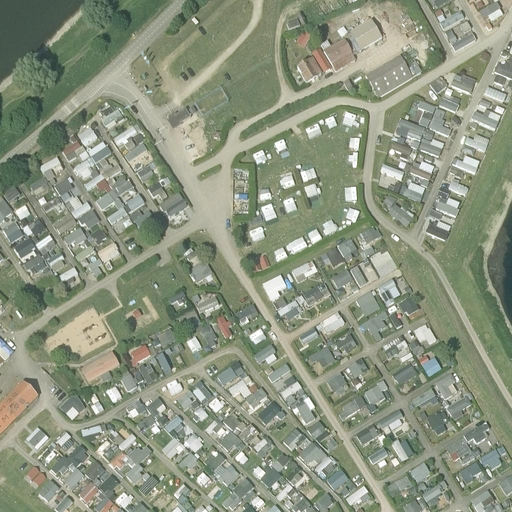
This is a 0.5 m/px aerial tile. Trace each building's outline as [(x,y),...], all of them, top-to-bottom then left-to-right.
[(448,0),(429,0),(435,9),(448,0)] [(493,3),(477,13),(481,19),(497,9),(493,3)] [(485,17),(489,22),(501,15),(497,9),(485,17)] [(375,14),(381,34),(394,30),(388,10),(375,14)] [(439,10),(433,12),(435,18),(441,16),(439,10)] [(441,30),(462,19),(458,12),(437,23),(441,30)] [(361,53),(382,40),(371,21),(350,34),(361,53)] [(461,33),(469,30),(466,22),(458,25),(461,33)] [(443,33),(449,44),(455,41),(449,30),(443,33)] [(449,45),(453,53),(474,41),(470,34),(449,45)] [(343,41),(331,49),(327,43),(321,47),(324,52),(323,53),(333,69),(352,57),(343,41)] [(320,50),(312,55),(323,74),(331,70),(320,50)] [(485,62),(488,56),(481,52),(478,58),(485,62)] [(373,99),(409,80),(397,57),(361,76),(373,99)] [(492,74),(511,81),(511,58),(505,57),(502,67),(495,64),(492,74)] [(316,77),(320,75),(312,60),(297,69),(306,85),(317,78),(316,77)] [(409,78),(419,73),(414,62),(404,67),(409,78)] [(473,82),(454,74),(448,86),(468,94),(473,82)] [(436,95),(444,86),(436,77),(427,86),(436,95)] [(485,87),(482,94),(501,102),(504,95),(485,87)] [(438,107),(454,114),(457,109),(446,104),(449,99),(443,96),(438,107)] [(432,114),(434,107),(411,100),(409,107),(432,114)] [(478,100),(477,107),(487,109),(489,102),(478,100)] [(110,106),(101,111),(104,116),(112,111),(110,106)] [(500,115),(502,109),(494,106),(492,112),(500,115)] [(436,109),(432,116),(441,120),(444,113),(436,109)] [(106,132),(116,126),(113,121),(120,116),(117,110),(99,120),(106,132)] [(173,129),(190,118),(185,110),(168,121),(173,129)] [(472,113),(469,122),(493,129),(497,116),(482,112),(481,115),(472,113)] [(323,119),(328,129),(337,124),(332,114),(323,119)] [(346,123),(356,130),(362,122),(352,115),(346,123)] [(429,123),(440,127),(442,121),(431,117),(429,123)] [(417,118),(416,125),(426,127),(428,120),(417,118)] [(403,137),(417,142),(422,130),(398,119),(395,126),(406,131),(403,137)] [(318,122),(305,127),(308,136),(321,131),(318,122)] [(447,137),(449,132),(429,123),(427,128),(447,137)] [(135,125),(113,139),(117,145),(139,131),(135,125)] [(83,147),(96,139),(89,128),(75,136),(83,147)] [(426,131),(422,136),(428,140),(432,134),(426,131)] [(472,141),(465,139),(463,145),(482,152),(486,140),(474,135),(472,141)] [(60,151),(75,141),(72,137),(57,146),(60,151)] [(440,151),(427,146),(428,142),(420,139),(417,150),(437,157),(440,151)] [(430,140),(428,146),(441,150),(442,143),(430,140)] [(126,151),(133,146),(129,141),(122,146),(126,151)] [(274,155),(283,151),(279,141),(270,145),(274,155)] [(415,150),(418,144),(411,141),(409,147),(415,150)] [(66,162),(83,154),(77,142),(60,151),(66,162)] [(85,152),(89,157),(71,169),(76,176),(79,174),(82,180),(90,175),(86,169),(109,154),(101,142),(85,152)] [(391,142),(387,151),(405,158),(409,150),(391,142)] [(461,152),(471,155),(473,150),(463,146),(461,152)] [(123,157),(130,166),(143,156),(136,147),(123,157)] [(253,154),(257,163),(267,159),(262,149),(253,154)] [(355,164),(355,153),(343,152),(343,163),(355,164)] [(460,162),(453,159),(450,164),(472,174),(477,163),(463,156),(460,162)] [(55,157),(37,168),(45,181),(54,176),(49,169),(55,166),(59,172),(62,170),(55,157)] [(416,169),(418,166),(411,163),(406,173),(427,181),(430,175),(416,169)] [(380,165),(377,172),(399,181),(402,173),(380,165)] [(116,166),(103,174),(106,179),(120,171),(116,166)] [(140,183),(153,177),(148,166),(135,172),(140,183)] [(297,172),(301,182),(311,179),(307,169),(297,172)] [(279,175),(283,188),(293,185),(289,171),(279,175)] [(86,191),(103,180),(99,175),(82,186),(86,191)] [(28,186),(34,196),(48,188),(42,178),(28,186)] [(123,178),(109,186),(116,197),(130,189),(123,178)] [(165,178),(158,181),(161,187),(168,184),(165,178)] [(51,187),(57,197),(70,189),(65,179),(51,187)] [(111,179),(105,182),(108,188),(114,185),(111,179)] [(466,187),(456,186),(457,181),(448,180),(447,192),(465,194),(466,187)] [(157,183),(145,189),(150,198),(157,195),(159,199),(164,196),(157,183)] [(407,183),(405,190),(421,195),(423,188),(407,183)] [(12,187),(0,194),(6,203),(18,196),(12,187)] [(265,188),(257,188),(257,203),(266,203),(265,188)] [(314,188),(305,192),(309,202),(318,198),(314,188)] [(345,190),(345,201),(355,201),(355,189),(345,190)] [(438,189),(437,196),(446,198),(447,191),(438,189)] [(420,203),(422,196),(402,190),(400,197),(420,203)] [(64,193),(58,197),(62,202),(68,198),(64,193)] [(95,202),(101,210),(113,202),(106,194),(95,202)] [(138,194),(123,204),(129,213),(144,203),(138,194)] [(176,194),(156,205),(162,216),(182,206),(176,194)] [(382,203),(388,208),(393,201),(388,196),(382,203)] [(40,207),(45,204),(42,197),(37,200),(40,207)] [(56,198),(40,207),(44,213),(59,204),(56,198)] [(282,202),(286,213),(296,209),(291,198),(282,202)] [(444,206),(455,209),(457,203),(446,199),(444,206)] [(112,203),(117,210),(122,207),(117,200),(112,203)] [(2,201),(0,202),(0,221),(11,215),(2,201)] [(85,203),(73,209),(69,202),(64,204),(72,219),(88,209),(85,203)] [(434,202),(432,209),(454,218),(456,211),(434,202)] [(273,216),(271,211),(276,209),(274,204),(259,210),(263,220),(273,216)] [(392,204),(385,213),(403,228),(411,219),(392,204)] [(21,207),(14,211),(18,220),(26,216),(21,207)] [(110,225),(125,214),(121,208),(106,219),(110,225)] [(347,208),(343,217),(354,222),(359,213),(347,208)] [(83,224),(88,230),(99,221),(90,210),(76,221),(80,226),(83,224)] [(437,222),(440,215),(430,210),(427,217),(437,222)] [(134,226),(150,218),(147,211),(139,215),(137,211),(128,215),(134,226)] [(125,216),(113,224),(119,233),(131,224),(125,216)] [(260,217),(249,222),(251,227),(262,222),(260,217)] [(28,238),(43,228),(36,219),(21,229),(28,238)] [(57,235),(66,230),(60,219),(51,224),(57,235)] [(330,219),(320,225),(326,235),(336,229),(330,219)] [(0,231),(5,238),(17,230),(12,223),(0,231)] [(447,232),(448,226),(436,223),(434,229),(447,232)] [(423,233),(442,242),(445,234),(427,225),(423,233)] [(253,241),(265,238),(262,227),(250,231),(253,241)] [(360,233),(363,244),(380,238),(376,228),(360,233)] [(65,246),(73,241),(76,245),(85,240),(78,229),(61,239),(65,246)] [(85,239),(91,247),(104,238),(99,229),(85,239)] [(315,230),(307,236),(313,245),(321,239),(315,230)] [(50,236),(33,243),(38,254),(55,247),(50,236)] [(17,259),(33,250),(27,239),(11,248),(17,259)] [(350,239),(336,246),(344,262),(351,259),(348,254),(356,251),(350,239)] [(111,243),(95,253),(102,264),(118,254),(111,243)] [(73,257),(77,263),(92,252),(88,246),(73,257)] [(359,253),(363,259),(373,253),(370,247),(359,253)] [(332,268),(342,262),(334,248),(324,253),(332,268)] [(369,256),(375,266),(389,258),(382,248),(369,256)] [(280,250),(272,253),(277,263),(285,259),(280,250)] [(60,260),(63,259),(60,253),(45,261),(50,272),(63,267),(60,260)] [(324,254),(319,257),(324,266),(329,263),(324,254)] [(269,267),(265,257),(252,261),(255,272),(269,267)] [(96,268),(101,264),(96,259),(86,267),(95,278),(100,273),(96,268)] [(349,267),(357,282),(371,275),(363,259),(349,267)] [(295,283),(317,273),(311,261),(290,271),(295,283)] [(193,284),(209,275),(203,263),(187,271),(193,284)] [(54,278),(58,285),(76,274),(72,268),(54,278)] [(329,277),(334,289),(351,283),(347,271),(329,277)] [(275,292),(284,288),(279,276),(259,284),(267,302),(277,298),(275,292)] [(393,302),(387,290),(395,287),(391,279),(375,288),(384,307),(393,302)] [(306,307),(329,295),(323,283),(300,295),(306,307)] [(166,300),(172,310),(187,302),(181,292),(166,300)] [(363,317),(378,309),(369,292),(354,301),(363,317)] [(396,304),(404,318),(417,310),(409,296),(396,304)] [(198,314),(218,305),(214,297),(194,307),(198,314)] [(271,306),(275,312),(284,305),(279,299),(271,306)] [(274,312),(278,317),(296,307),(293,301),(274,312)] [(248,323),(246,320),(256,315),(251,305),(233,314),(240,327),(248,323)] [(366,329),(374,342),(380,339),(375,332),(384,327),(380,321),(386,317),(382,311),(359,325),(363,331),(366,329)] [(309,328),(312,334),(321,329),(325,335),(343,325),(337,313),(309,328)] [(230,336),(226,328),(229,326),(224,315),(214,320),(223,339),(230,336)] [(196,318),(189,321),(191,327),(198,324),(196,318)] [(418,343),(424,340),(427,346),(434,342),(425,324),(412,331),(418,343)] [(260,340),(264,339),(259,329),(244,337),(249,348),(255,345),(257,350),(263,347),(260,340)] [(159,344),(161,348),(172,343),(166,330),(149,338),(153,347),(159,344)] [(295,338),(298,343),(312,334),(309,330),(295,338)] [(301,348),(316,341),(313,335),(299,343),(301,348)] [(334,343),(337,349),(341,347),(343,352),(354,347),(349,336),(334,343)] [(188,339),(182,343),(192,360),(199,356),(188,339)] [(381,348),(383,351),(398,343),(396,339),(381,348)] [(397,351),(406,347),(403,341),(394,346),(397,351)] [(414,357),(422,353),(415,341),(408,345),(414,357)] [(127,354),(133,365),(149,358),(143,346),(127,354)] [(254,356),(259,365),(274,356),(268,347),(254,356)] [(384,358),(396,354),(394,347),(381,351),(384,358)] [(309,364),(317,361),(320,367),(332,363),(327,348),(306,356),(309,364)] [(334,358),(343,353),(341,348),(332,352),(334,358)] [(108,373),(119,367),(112,353),(80,370),(88,384),(100,378),(103,383),(111,379),(108,373)] [(169,369),(162,353),(160,354),(167,370),(169,369)] [(402,362),(411,357),(409,353),(399,358),(402,362)] [(160,355),(155,357),(161,374),(166,372),(160,355)] [(432,359),(428,361),(425,356),(417,361),(427,378),(439,370),(432,359)] [(442,359),(445,368),(452,365),(449,357),(442,359)] [(353,379),(366,370),(359,358),(345,367),(353,379)] [(235,363),(229,366),(235,376),(241,373),(235,363)] [(284,364),(266,377),(270,383),(288,370),(284,364)] [(145,385),(155,380),(148,366),(143,369),(142,367),(131,372),(137,382),(142,380),(145,385)] [(397,387),(415,375),(410,367),(392,378),(397,387)] [(213,375),(218,386),(233,379),(228,369),(213,375)] [(117,376),(126,392),(135,388),(126,372),(117,376)] [(338,373),(324,381),(331,392),(345,384),(338,373)] [(350,383),(356,390),(361,386),(355,379),(350,383)] [(225,389),(229,395),(243,387),(240,381),(225,389)] [(372,405),(382,399),(378,392),(386,388),(382,381),(361,393),(371,412),(375,410),(372,405)] [(194,390),(190,394),(201,406),(210,397),(197,382),(192,387),(194,390)] [(278,393),(287,406),(293,402),(289,396),(299,389),(295,382),(278,393)] [(17,420),(38,399),(23,384),(2,406),(0,408),(0,436),(16,420),(17,420)] [(253,384),(246,389),(249,395),(256,390),(253,384)] [(175,400),(181,409),(189,404),(183,394),(187,391),(184,386),(174,392),(178,399),(175,400)] [(258,405),(257,404),(265,396),(258,388),(241,404),(249,413),(258,405)] [(335,397),(344,392),(341,388),(333,393),(335,397)] [(111,402),(116,399),(111,389),(106,391),(111,402)] [(386,389),(380,392),(382,398),(388,396),(386,389)] [(431,391),(409,400),(412,407),(434,398),(431,391)] [(308,411),(312,409),(305,394),(297,398),(301,405),(295,408),(303,425),(312,421),(308,411)] [(73,395),(57,408),(69,422),(84,408),(73,395)] [(360,397),(341,405),(344,412),(337,415),(339,419),(365,408),(360,397)] [(427,400),(429,406),(436,403),(434,397),(427,400)] [(459,411),(470,405),(465,397),(444,409),(452,421),(461,415),(459,411)] [(150,419),(163,410),(156,399),(142,408),(150,419)] [(206,407),(220,418),(227,409),(212,399),(206,407)] [(124,408),(130,419),(143,411),(137,400),(124,408)] [(89,407),(94,415),(103,410),(98,402),(89,407)] [(263,427),(277,413),(268,404),(254,418),(263,427)] [(199,408),(192,414),(200,422),(207,416),(199,408)] [(393,411),(380,418),(386,429),(399,421),(393,411)] [(153,419),(161,427),(167,421),(158,413),(153,419)] [(240,431),(244,426),(230,414),(226,418),(240,431)] [(425,420),(433,437),(445,431),(437,414),(425,420)] [(48,415),(34,431),(39,435),(53,420),(48,415)] [(139,432),(152,421),(147,415),(134,426),(139,432)] [(220,423),(231,431),(235,427),(224,418),(220,423)] [(173,435),(181,427),(172,419),(164,427),(173,435)] [(316,444),(327,435),(316,421),(305,431),(316,444)] [(212,422),(203,430),(207,434),(216,425),(212,422)] [(226,452),(234,445),(239,450),(257,435),(248,423),(221,446),(226,452)] [(484,424),(442,448),(451,462),(469,452),(464,444),(470,440),(473,445),(483,440),(480,434),(487,430),(484,424)] [(78,432),(80,438),(99,432),(97,426),(78,432)] [(360,447),(376,436),(370,427),(354,437),(360,447)] [(157,446),(167,437),(159,428),(149,438),(157,446)] [(290,451),(303,437),(293,428),(280,442),(290,451)] [(54,441),(57,446),(68,440),(65,434),(54,441)] [(38,435),(29,444),(35,449),(43,440),(38,435)] [(112,439),(118,451),(134,441),(130,435),(120,441),(118,436),(112,439)] [(192,435),(183,443),(193,454),(202,446),(192,435)] [(171,438),(158,451),(168,461),(181,448),(171,438)] [(324,443),(329,450),(337,445),(332,438),(324,443)] [(255,452),(266,444),(262,439),(252,447),(255,452)] [(396,440),(389,444),(400,462),(412,455),(403,441),(398,444),(396,440)] [(309,442),(296,455),(305,464),(307,462),(313,467),(324,456),(309,442)] [(386,446),(365,459),(371,470),(392,457),(386,446)] [(494,450),(498,457),(505,452),(501,446),(494,450)] [(72,468),(86,459),(78,447),(64,457),(72,468)] [(149,453),(143,447),(138,452),(134,448),(125,456),(135,466),(149,453)] [(482,468),(487,465),(490,470),(500,464),(492,450),(477,459),(482,468)] [(118,474),(127,465),(129,468),(132,466),(119,452),(107,463),(118,474)] [(233,458),(243,469),(250,463),(240,452),(233,458)] [(269,467),(277,473),(287,459),(279,453),(269,467)] [(175,466),(180,470),(184,466),(187,470),(196,462),(188,454),(175,466)] [(209,455),(202,462),(212,472),(223,460),(217,454),(212,459),(209,455)] [(313,469),(322,479),(334,468),(325,458),(313,469)] [(386,470),(397,465),(394,458),(383,463),(386,470)] [(93,473),(98,466),(92,461),(81,475),(91,482),(96,475),(93,473)] [(416,483),(431,473),(423,462),(408,473),(416,483)] [(474,462),(456,473),(464,486),(472,481),(470,478),(480,472),(474,462)] [(248,469),(257,479),(264,473),(254,463),(248,469)] [(136,474),(140,470),(134,464),(122,476),(131,485),(140,477),(136,474)] [(226,487),(237,475),(228,466),(223,471),(218,466),(211,473),(226,487)] [(295,474),(299,471),(296,467),(284,477),(291,486),(300,480),(295,474)] [(161,469),(152,479),(159,486),(169,476),(161,469)] [(258,481),(267,490),(278,477),(269,469),(258,481)] [(69,491),(82,478),(74,470),(61,482),(69,491)] [(324,483),(333,492),(347,479),(338,470),(324,483)] [(193,482),(204,491),(211,483),(200,473),(193,482)] [(143,474),(140,478),(143,480),(137,490),(147,496),(156,482),(143,474)] [(511,478),(510,475),(496,484),(504,496),(511,491),(511,478)] [(113,493),(110,491),(116,485),(108,476),(96,488),(107,499),(113,493)] [(389,497),(411,487),(406,476),(384,487),(389,497)] [(231,491),(239,500),(252,488),(244,479),(231,491)] [(44,503),(57,491),(48,481),(35,494),(44,503)] [(86,481),(74,495),(85,505),(97,491),(86,481)] [(269,487),(272,491),(278,486),(275,482),(269,487)] [(441,493),(440,490),(445,487),(443,483),(421,493),(427,507),(436,502),(433,496),(441,493)] [(168,484),(165,489),(170,493),(174,489),(168,484)] [(172,495),(184,506),(187,502),(183,498),(189,492),(181,485),(172,495)] [(286,485),(275,497),(280,501),(291,489),(286,485)] [(362,503),(368,498),(361,487),(343,499),(347,506),(359,498),(362,503)] [(474,511),(484,511),(490,509),(487,504),(493,501),(487,491),(468,501),(474,511)] [(150,503),(158,511),(169,501),(161,492),(150,503)] [(232,493),(219,504),(226,511),(239,501),(232,493)] [(255,510),(265,501),(257,493),(247,502),(255,510)] [(325,494),(311,505),(317,511),(322,511),(332,504),(325,494)] [(92,511),(94,511),(106,511),(111,503),(97,495),(93,502),(96,504),(92,511)] [(55,511),(69,511),(68,511),(72,507),(64,498),(52,508),(55,511)] [(304,498),(289,507),(292,511),(309,511),(311,511),(304,498)] [(415,511),(418,510),(415,501),(402,506),(404,511),(415,511)] [(145,511),(147,511),(136,502),(127,511),(145,511)]
